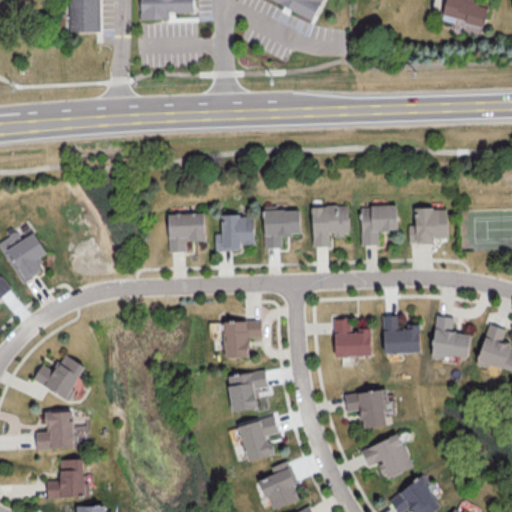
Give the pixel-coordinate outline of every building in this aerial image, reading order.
[(68,0),(69,34),(101,33),(100,0),(68,0)] [(193,11),(192,0),(139,0),(140,18),(168,18),(168,12),(193,11)] [(272,0),(312,19),(321,0),(272,0)] [(444,0),(441,16),(484,25),(489,1),(485,0),(444,0)] [(378,243),(378,230),(397,229),(396,203),(360,205),(361,244),(378,243)] [(311,204),(312,245),(330,245),(330,234),(348,234),(348,204),(311,204)] [(299,206),(263,207),(264,247),(282,247),(281,233),(300,233),(299,206)] [(407,223),(408,242),(433,242),(433,237),(447,236),(446,206),(414,207),(414,223),(407,223)] [(167,213),(168,251),(186,250),(186,239),(205,239),(204,212),(167,213)] [(240,249),(240,243),(254,243),(253,214),(221,214),(221,232),(215,232),(215,250),(240,249)] [(34,231),(21,238),(17,230),(0,239),(0,244),(20,282),(44,269),(37,257),(46,252),(34,231)] [(0,296),(11,287),(0,274),(0,296)] [(420,351),(419,324),(397,325),(397,313),(382,313),(383,352),(420,351)] [(470,332),(451,331),(453,316),(435,314),(431,354),(467,358),(470,332)] [(371,354),(371,328),(351,328),(350,317),(333,317),(334,356),(371,354)] [(248,337),(261,336),(261,319),(223,320),(224,357),(248,356),(248,337)] [(511,369),(511,343),(501,341),(504,327),(487,323),(477,362),(511,371),(511,369)] [(85,365),(64,352),(53,370),(42,363),(33,378),(69,400),(75,388),(72,386),(85,365)] [(232,411),(259,407),(256,387),(267,385),(264,368),(226,374),(232,411)] [(344,392),(346,410),(360,409),(362,427),(388,424),(383,388),(344,392)] [(36,448),(84,446),(83,424),(73,425),(73,410),(45,411),(45,430),(35,430),(36,448)] [(237,425),(247,460),(273,453),(268,434),(278,431),(274,414),(237,425)] [(360,447),(367,465),(378,461),(384,477),(412,467),(399,433),(360,447)] [(47,479),(47,496),(89,495),(89,483),(84,483),(83,457),(60,458),(60,478),(47,479)] [(296,483),(289,459),(270,465),(273,473),(259,477),(269,508),(298,499),(294,484),(296,483)] [(388,499),(397,511),(400,511),(409,505),(414,511),(430,511),(442,504),(419,475),(388,499)]
